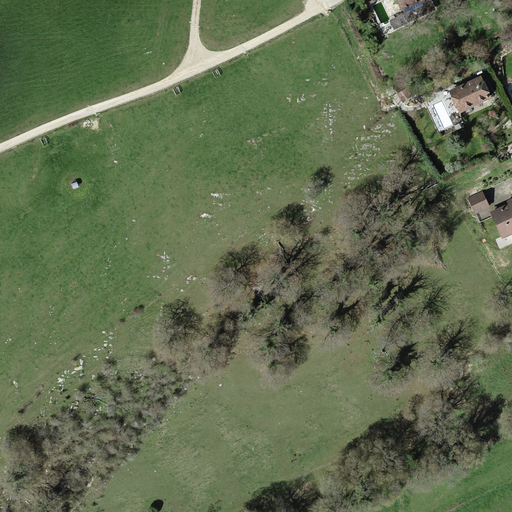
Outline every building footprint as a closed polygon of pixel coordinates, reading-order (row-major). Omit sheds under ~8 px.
[(427,0),(395,0),(401,12),(411,8),(414,14),(431,6),(427,0)] [(478,82),(449,94),(458,117),(488,105),(478,82)] [(411,98),(406,90),(397,96),(402,104),(411,98)] [(479,196),(468,200),(474,214),(485,210),(479,196)] [(508,208),(490,216),(500,238),(511,232),(511,203),(507,205),(508,208)]
